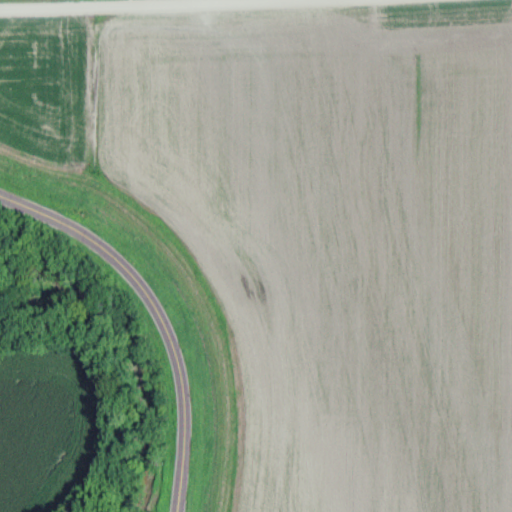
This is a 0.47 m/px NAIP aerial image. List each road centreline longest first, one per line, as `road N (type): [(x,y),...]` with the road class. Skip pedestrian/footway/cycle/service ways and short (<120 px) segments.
road 1 (residential): [(176,511),(183,411),(176,366),(147,296),(109,254),(0,199)]
road 2 (residential): [(235,0),(0,8)]
